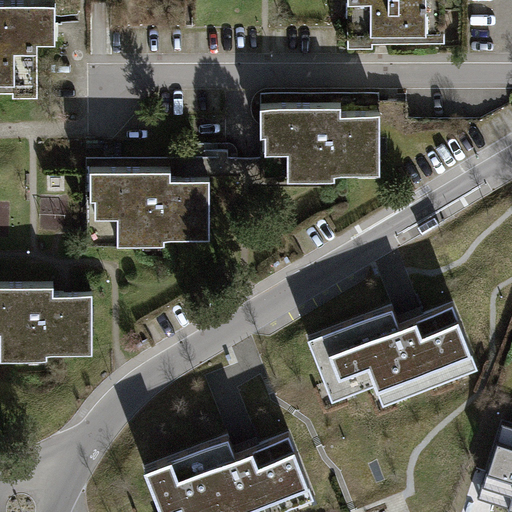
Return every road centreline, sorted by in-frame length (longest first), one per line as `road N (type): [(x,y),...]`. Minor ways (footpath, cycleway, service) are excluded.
road 1 (residential): [(511,161),(181,354),(118,402),(20,511)]
road 2 (residential): [(511,79),(82,80)]
